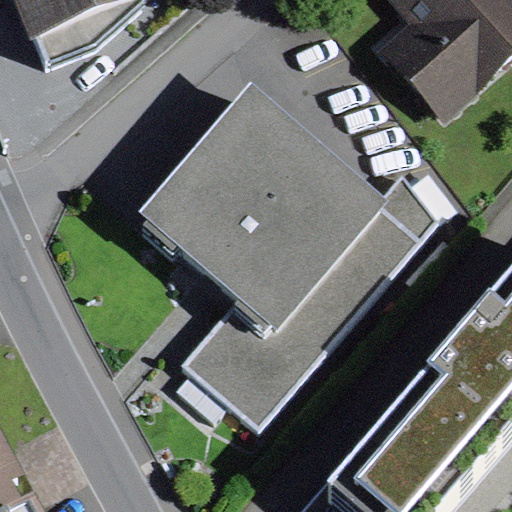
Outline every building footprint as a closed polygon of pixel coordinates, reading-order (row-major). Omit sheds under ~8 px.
[(147,0),(12,0),(31,48),(36,45),(48,73),(99,53),(144,9),(142,2),(148,0),(147,0)] [(511,0),(383,0),(403,22),(373,50),(444,131),(511,69),(511,0)] [(250,95),(142,223),(239,308),(182,372),(261,439),(440,226),(402,179),(383,204),(250,95)] [(511,269),(305,511),(450,511),(511,435),(511,269)] [(0,434),(0,511),(41,511),(35,499),(21,506),(13,489),(26,483),(0,434)]
